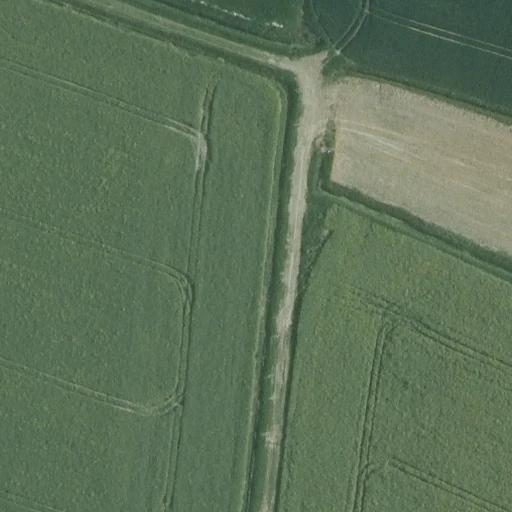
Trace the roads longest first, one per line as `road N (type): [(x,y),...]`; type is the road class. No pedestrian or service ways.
road 1 (track): [(263,511),(313,77)]
road 2 (track): [(94,0),(313,77)]
